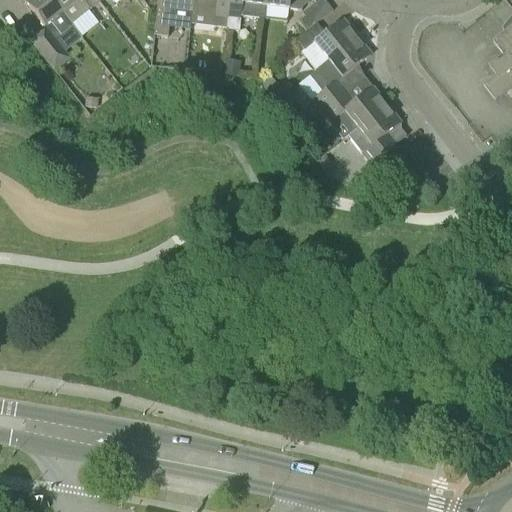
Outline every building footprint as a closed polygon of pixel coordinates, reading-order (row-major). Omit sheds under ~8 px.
[(49,0),(31,0),(24,6),(45,33),(31,45),(53,73),(69,59),(56,44),(72,30),(49,0)] [(74,28),(72,26),(88,12),(98,4),(94,0),(49,0),(72,30),(74,28)] [(156,0),(153,38),(167,39),(170,13),(191,16),(192,0),(156,0)] [(192,0),(191,16),(191,18),(190,27),(226,31),(227,20),(229,0),(192,0)] [(229,0),(227,20),(226,31),(238,32),(240,19),(263,22),(264,9),(265,0),(229,0)] [(265,0),(264,9),(301,13),(302,0),(265,0)] [(297,24),(305,34),(316,26),(332,13),(321,0),(301,17),(303,19),(297,24)] [(314,73),(356,40),(342,22),(324,36),(316,26),(305,34),(295,43),(303,53),(300,56),(314,73)] [(511,28),(493,44),(503,56),(489,68),(496,77),(483,87),(496,103),(511,89),(511,28)] [(360,82),(352,72),(370,58),(356,40),(314,73),(308,78),(322,95),(309,105),(318,116),(319,115),(345,95),(360,82)] [(225,63),(223,77),(237,78),(239,65),(225,63)] [(271,80),(262,86),(266,92),(275,85),(271,80)] [(347,139),(386,108),(372,90),(353,105),(345,95),(319,115),(342,143),(347,139)] [(96,111),(96,101),(85,101),(85,110),(96,111)] [(347,139),(369,168),(384,155),(390,151),(382,140),(400,126),(386,108),(347,139)] [(303,128),(295,134),(299,139),(302,137),(306,133),(303,128)]
